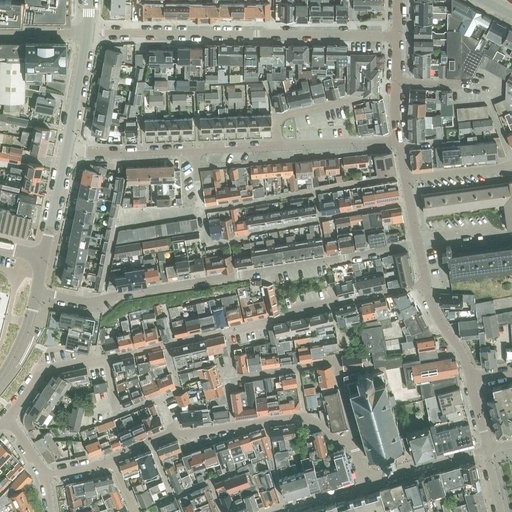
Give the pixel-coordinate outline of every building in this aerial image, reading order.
[(22,21),(69,21),(69,0),(0,0),(0,22),(22,23),(22,21)] [(110,0),(111,13),(124,13),(125,12),(130,12),(130,1),(125,1),(124,0),(110,0)] [(138,19),(152,19),(151,0),(144,0),(145,2),(138,2),(138,19)] [(151,0),(152,19),(164,19),(164,3),(164,0),(151,0)] [(164,19),(177,19),(176,0),(168,0),(169,3),(164,3),(164,19)] [(176,0),(177,19),(190,19),(190,3),(181,3),(181,0),(176,0)] [(212,0),(212,3),(202,3),(202,11),(206,12),(206,21),(215,21),(215,19),(219,19),(219,0),(212,0)] [(219,0),(219,19),(232,19),(232,3),(231,0),(219,0)] [(236,0),(231,0),(232,3),(232,19),(245,19),(245,3),(236,3),(236,0)] [(257,0),(257,3),(257,19),(270,19),(270,3),(262,3),(262,0),(257,0)] [(275,0),(275,21),(281,21),(294,21),(294,0),(275,0)] [(301,0),(301,2),(296,2),(296,21),(308,21),(308,0),(301,0)] [(310,0),(310,21),(322,21),(322,0),(321,0),(320,0),(310,0)] [(322,0),(322,21),(334,21),(334,6),(328,6),(328,2),(324,2),(324,0),(322,0)] [(348,0),(341,0),(342,5),(336,5),(336,21),(348,21),(348,0)] [(371,0),(354,0),(354,9),(371,10),(371,0)] [(371,0),(371,10),(382,10),(384,8),(383,0),(371,0)] [(445,13),(445,12),(445,6),(432,6),(432,0),(415,0),(415,12),(439,13),(445,13)] [(491,19),(470,8),(455,0),(451,0),(451,12),(447,12),(447,19),(446,77),(472,78),(478,66),(484,55),(480,52),(474,49),(479,41),(480,38),(491,19)] [(193,21),(206,21),(206,12),(202,11),(202,3),(190,3),(190,19),(193,19),(193,21)] [(257,3),(245,3),(245,19),(257,19),(257,3)] [(447,19),(447,12),(445,12),(445,13),(439,13),(415,12),(415,24),(432,24),(432,18),(447,19)] [(480,52),(493,58),(497,51),(501,42),(509,29),(493,20),(488,30),(485,35),(495,41),(494,43),(492,42),(488,50),(483,47),(486,41),(480,38),(479,41),(474,49),(480,52)] [(414,38),(447,39),(447,34),(447,30),(446,30),(444,31),(443,32),(435,32),(433,30),(432,30),(432,26),(415,26),(414,38)] [(511,30),(509,29),(501,42),(511,48),(511,49),(509,55),(511,57),(511,30)] [(446,44),(447,39),(414,38),(414,50),(433,50),(433,44),(440,44),(443,44),(446,44)] [(0,103),(4,104),(10,104),(15,104),(20,104),(24,104),(24,102),(24,95),(24,89),(24,88),(25,86),(25,80),(26,43),(11,43),(0,43),(0,103)] [(25,86),(24,88),(29,88),(29,81),(41,81),(41,80),(41,77),(41,71),(46,71),(46,76),(51,76),(51,69),(54,69),(65,69),(65,67),(65,51),(66,44),(26,43),(25,80),(25,86)] [(217,46),(206,46),(206,64),(217,64),(217,46)] [(220,64),(231,64),(231,46),(219,46),(219,66),(220,66),(220,64)] [(231,46),(231,64),(240,64),(240,66),(243,66),(243,46),(231,46)] [(244,46),(244,64),(244,66),(257,66),(257,46),(244,46)] [(258,61),(258,73),(263,73),(263,62),(266,62),(266,69),(271,69),(272,69),(272,66),(272,64),(273,46),(261,46),(261,61),(258,61)] [(272,64),(284,64),(284,46),(273,46),(272,64)] [(288,62),(298,62),(299,46),(289,46),(289,48),(287,48),(286,60),(288,60),(288,62)] [(299,46),(298,62),(308,62),(308,60),(310,60),(310,48),(308,48),(308,46),(299,46)] [(325,46),(313,46),(312,64),(322,64),(322,66),(324,66),(325,46)] [(328,65),(337,65),(337,46),(327,46),(326,67),(328,67),(328,65)] [(342,65),(347,65),(348,46),(337,46),(337,65),(337,76),(342,76),(342,65)] [(190,79),(190,73),(191,49),(179,49),(178,64),(183,64),(183,79),(190,79)] [(202,49),(191,49),(190,73),(193,73),(193,70),(195,70),(196,64),(202,64),(202,49)] [(107,50),(104,62),(120,65),(122,53),(107,50)] [(149,50),(149,66),(150,66),(150,67),(155,67),(155,72),(161,72),(161,51),(149,50)] [(161,51),(161,72),(167,72),(167,67),(171,67),(171,66),(173,66),(173,51),(161,51)] [(438,77),(446,77),(446,51),(442,51),(441,51),(441,64),(438,64),(438,65),(438,69),(438,77)] [(493,58),(492,60),(495,61),(497,62),(498,59),(501,61),(505,54),(497,51),(493,58)] [(414,52),(414,64),(437,65),(437,63),(439,63),(439,60),(430,60),(430,52),(414,52)] [(364,94),(364,96),(378,96),(378,70),(375,70),(376,56),(352,55),(351,94),(364,94)] [(478,66),(483,69),(489,58),(484,55),(478,66)] [(489,58),(483,69),(489,72),(495,61),(492,60),(489,58)] [(495,61),(489,72),(494,75),(500,64),(497,62),(495,61)] [(104,62),(102,74),(118,77),(120,65),(104,62)] [(430,69),(438,69),(438,65),(437,65),(414,64),(414,76),(430,77),(430,69)] [(500,64),(494,75),(499,77),(505,67),(500,64)] [(286,76),(286,69),(286,66),(281,66),(281,73),(275,73),(275,69),(272,69),(271,69),(271,72),(272,80),(274,80),(283,80),(286,79),(286,76)] [(505,67),(499,77),(505,80),(510,70),(505,67)] [(136,68),(134,80),(141,81),(143,69),(136,68)] [(161,90),(175,90),(175,80),(167,79),(167,72),(161,72),(161,90)] [(259,80),(258,73),(244,74),(244,81),(259,80)] [(102,74),(100,86),(116,88),(117,81),(124,82),(125,78),(118,77),(102,74)] [(333,86),(332,78),(331,78),(324,80),(329,99),(340,96),(344,95),(345,83),(333,86)] [(301,105),(297,89),(291,91),(288,79),(286,79),(283,80),(289,108),(301,105)] [(302,88),(297,89),(301,105),(313,102),(307,79),(300,80),(302,88)] [(134,80),(132,91),(142,92),(143,89),(144,86),(144,81),(141,81),(134,80)] [(175,90),(190,90),(190,80),(175,80),(175,90)] [(190,80),(190,90),(196,90),(204,90),(204,80),(190,80)] [(269,80),(272,93),(276,111),(288,108),(284,92),(277,94),(274,80),(271,80),(269,80)] [(322,80),(320,80),(320,82),(311,84),(315,102),(326,99),(322,80)] [(100,86),(98,97),(114,100),(121,102),(122,96),(115,94),(116,88),(100,86)] [(24,89),(24,95),(31,96),(32,89),(29,88),(24,88),(24,89)] [(409,90),(408,102),(425,103),(426,91),(409,90)] [(132,91),(130,102),(136,104),(141,104),(143,93),(142,92),(132,91)] [(441,92),(442,104),(451,104),(451,93),(441,92)] [(196,101),(204,101),(204,93),(196,93),(196,101)] [(33,96),(31,108),(32,110),(35,110),(39,111),(42,114),(52,116),(56,114),(56,110),(54,107),(55,100),(37,97),(35,97),(33,96)] [(98,97),(96,109),(111,112),(114,100),(98,97)] [(354,109),(355,114),(385,110),(383,98),(366,102),(367,107),(364,107),(364,108),(354,109)] [(504,113),(510,110),(505,99),(499,102),(504,113)] [(130,102),(125,102),(123,114),(134,116),(136,104),(130,102)] [(436,104),(425,103),(408,102),(408,114),(424,115),(424,109),(435,110),(436,104)] [(498,115),(504,113),(499,102),(494,104),(498,115)] [(4,108),(4,113),(19,116),(20,111),(21,111),(20,104),(15,104),(10,104),(4,104),(4,108)] [(440,104),(441,117),(453,116),(452,104),(451,104),(442,104),(440,104)] [(247,106),(247,117),(248,130),(259,130),(259,116),(251,116),(251,106),(247,106)] [(96,109),(94,121),(118,125),(120,126),(121,126),(125,127),(125,126),(124,122),(126,122),(127,117),(120,116),(119,120),(117,119),(110,118),(111,112),(96,109)] [(374,118),(375,122),(386,121),(385,110),(355,114),(356,119),(365,118),(366,122),(371,121),(370,118),(374,118)] [(0,123),(5,125),(5,123),(27,127),(28,119),(6,114),(6,115),(0,113),(0,123)] [(213,132),(212,118),(212,113),(206,113),(206,118),(200,119),(200,132),(213,132)] [(271,116),(263,116),(259,116),(259,130),(271,129),(271,116)] [(235,117),(224,118),(224,131),(236,131),(235,117)] [(247,117),(235,117),(236,131),(248,130),(247,117)] [(407,117),(408,130),(430,129),(430,127),(428,127),(428,124),(433,124),(433,117),(407,117)] [(224,118),(212,118),(213,132),(224,131),(224,118)] [(180,119),(168,120),(169,134),(180,133),(180,119)] [(192,119),(180,119),(180,133),(193,133),(192,119)] [(491,119),(481,120),(483,130),(492,129),(491,119)] [(157,134),(156,120),(144,121),(145,135),(157,134)] [(168,120),(156,120),(157,134),(169,134),(168,120)] [(483,130),(481,120),(472,120),(473,131),(483,130)] [(118,125),(94,121),(91,133),(107,136),(108,129),(119,131),(121,131),(121,126),(120,126),(118,125)] [(386,121),(375,122),(373,123),(373,128),(367,129),(366,124),(357,125),(358,136),(368,135),(388,132),(386,121)] [(458,122),(459,132),(470,131),(470,121),(458,122)] [(125,127),(121,126),(121,131),(122,135),(125,134),(137,134),(137,128),(125,128),(125,127)] [(22,131),(21,138),(47,143),(49,130),(35,127),(33,133),(22,131)] [(430,129),(408,130),(408,142),(424,141),(424,134),(436,133),(436,129),(430,129)] [(477,135),(471,136),(472,144),(473,160),(485,158),(484,142),(478,143),(477,135)] [(468,144),(460,145),(461,161),(473,160),(472,144),(471,136),(467,136),(468,144)] [(493,142),(484,142),(485,158),(497,157),(505,156),(499,137),(493,137),(493,142)] [(47,143),(21,138),(20,143),(31,145),(29,153),(44,155),(47,143)] [(461,161),(460,145),(441,146),(441,147),(435,148),(437,167),(443,167),(443,162),(461,161)] [(0,152),(20,157),(21,156),(22,149),(10,147),(3,146),(2,153),(0,152)] [(409,161),(411,173),(431,171),(430,162),(431,162),(429,149),(408,151),(409,152),(409,153),(410,155),(409,161)] [(20,157),(0,152),(0,159),(19,163),(20,157)] [(368,165),(368,168),(376,166),(377,175),(394,172),(391,153),(375,156),(374,154),(367,155),(367,165),(368,165)] [(369,171),(368,168),(368,165),(367,165),(367,155),(355,156),(356,166),(362,166),(363,172),(369,171)] [(356,168),(356,166),(355,156),(342,157),(343,168),(354,167),(354,169),(356,168)] [(337,158),(324,159),(326,174),(340,172),(339,168),(338,168),(337,158)] [(324,159),(311,160),(313,172),(313,175),(317,175),(326,174),(324,159)] [(300,175),(305,174),(306,188),(312,187),(311,176),(310,174),(311,174),(311,173),(313,172),(311,160),(298,162),(299,172),(300,172),(300,175)] [(11,168),(9,173),(39,179),(42,166),(27,163),(26,171),(11,168)] [(290,163),(280,164),(281,176),(286,175),(287,182),(288,182),(290,191),(297,190),(294,174),(291,174),(290,163)] [(84,168),(81,182),(98,185),(99,178),(104,180),(105,174),(107,168),(90,164),(89,169),(84,168)] [(278,193),(275,176),(281,176),(280,164),(270,165),(271,177),(273,194),(278,193)] [(161,166),(162,181),(163,205),(169,205),(169,196),(168,196),(168,181),(174,181),(174,189),(180,189),(180,170),(173,170),(173,165),(161,166)] [(270,165),(260,166),(261,178),(265,177),(271,177),(270,165)] [(144,200),(144,182),(150,181),(149,166),(137,167),(138,182),(139,206),(145,206),(145,200),(144,200)] [(163,205),(162,181),(161,166),(149,166),(150,181),(156,181),(157,196),(156,196),(157,206),(163,205)] [(250,166),(251,179),(255,178),(261,178),(260,166),(250,166)] [(139,206),(138,182),(137,167),(125,167),(126,182),(132,182),(132,197),(132,203),(132,207),(139,206)] [(236,168),(241,199),(253,197),(252,189),(251,186),(250,184),(246,185),(243,167),(236,168)] [(227,186),(229,201),(241,199),(236,168),(229,169),(231,178),(232,180),(233,186),(227,186)] [(213,176),(214,186),(217,203),(229,201),(227,186),(220,187),(219,181),(221,180),(220,178),(219,169),(212,170),(213,176)] [(39,179),(9,173),(8,179),(23,182),(22,189),(37,192),(39,179)] [(105,183),(104,186),(122,190),(123,178),(116,176),(114,184),(109,183),(109,184),(105,183)] [(3,181),(1,189),(19,192),(18,192),(20,185),(3,181)] [(387,201),(399,199),(396,181),(384,183),(387,201)] [(509,184),(434,194),(422,196),(421,193),(422,203),(421,203),(421,205),(422,205),(423,214),(503,203),(507,229),(511,228),(511,181),(509,182),(509,184)] [(81,182),(79,193),(95,197),(98,185),(81,182)] [(372,185),(375,203),(387,201),(384,183),(372,185)] [(372,185),(360,187),(363,205),(375,203),(372,185)] [(112,197),(111,200),(120,202),(122,190),(104,186),(104,187),(102,193),(108,194),(108,196),(112,197)] [(217,203),(214,186),(203,188),(205,205),(217,203)] [(252,189),(253,197),(263,196),(262,187),(252,189)] [(349,197),(351,207),(363,205),(360,187),(356,188),(357,192),(352,193),(352,191),(349,192),(350,197),(349,197)] [(1,189),(0,193),(0,227),(28,233),(28,231),(29,231),(33,215),(33,211),(35,206),(37,196),(19,192),(1,189)] [(349,197),(343,198),(341,190),(336,191),(336,192),(337,199),(339,209),(351,207),(349,197)] [(333,199),(323,201),(322,194),(318,195),(318,202),(320,213),(339,210),(339,209),(337,199),(336,192),(332,193),(333,199)] [(76,206),(77,206),(95,210),(96,204),(100,205),(101,198),(95,197),(79,193),(76,206)] [(124,197),(122,207),(127,207),(131,207),(131,203),(129,203),(130,197),(124,197)] [(110,208),(110,213),(117,215),(120,202),(111,200),(111,201),(109,201),(107,207),(110,208)] [(315,205),(297,207),(299,219),(316,216),(315,205)] [(77,206),(74,218),(91,222),(92,216),(98,218),(99,211),(95,210),(77,206)] [(297,207),(280,210),(282,222),(299,219),(297,207)] [(400,207),(381,211),(383,224),(400,221),(401,223),(403,223),(400,207)] [(246,220),(238,222),(235,208),(230,209),(234,235),(248,233),(247,228),(246,220)] [(280,210),(262,213),(264,225),(282,222),(280,210)] [(361,214),(362,219),(364,227),(383,224),(380,211),(361,214)] [(108,220),(107,225),(115,227),(117,215),(110,213),(109,214),(109,217),(107,217),(106,219),(108,220)] [(245,220),(246,220),(247,228),(264,225),(262,213),(245,216),(245,217),(245,220)] [(219,221),(219,219),(219,216),(212,218),(213,222),(208,223),(211,239),(222,237),(219,221)] [(351,223),(350,221),(349,216),(335,218),(336,226),(351,223)] [(230,217),(219,219),(219,221),(222,237),(233,235),(230,217)] [(74,218),(71,231),(88,234),(91,222),(74,218)] [(196,218),(189,219),(191,231),(197,230),(196,218)] [(330,239),(329,232),(333,231),(331,219),(321,221),(323,233),(324,234),(325,240),(324,240),(327,254),(340,252),(337,238),(330,239)] [(183,220),(177,221),(180,233),(185,232),(183,220)] [(160,223),(154,224),(156,236),(162,235),(160,223)] [(102,234),(101,237),(112,239),(115,227),(107,225),(105,234),(102,233),(102,234)] [(354,235),(357,249),(367,248),(364,228),(361,229),(362,233),(354,235)] [(386,242),(385,234),(384,228),(367,231),(370,245),(376,244),(376,246),(385,245),(385,243),(386,242)] [(126,241),(124,229),(118,230),(116,243),(126,241)] [(69,243),(70,243),(85,246),(88,234),(71,231),(69,243)] [(337,234),(337,238),(340,252),(355,250),(351,231),(337,234)] [(198,232),(183,234),(185,242),(185,245),(191,244),(191,241),(199,239),(198,232)] [(300,241),(303,259),(313,257),(309,232),(305,233),(306,240),(300,241)] [(309,232),(313,257),(324,255),(321,238),(315,239),(313,232),(309,232)] [(397,232),(385,234),(386,242),(399,240),(397,232)] [(185,242),(183,234),(171,236),(172,244),(185,242)] [(289,236),(293,260),(303,259),(300,241),(294,242),(293,235),(289,236)] [(280,244),(283,262),(293,260),(289,236),(285,236),(286,243),(280,244)] [(103,244),(102,250),(110,251),(112,239),(101,237),(100,243),(103,244)] [(166,237),(154,239),(156,250),(168,248),(166,237)] [(269,239),(273,264),(283,262),(280,244),(274,245),(273,238),(269,239)] [(156,250),(154,239),(141,241),(143,252),(156,250)] [(260,248),(263,265),(273,264),(269,239),(264,240),(266,247),(260,248)] [(139,242),(126,244),(128,253),(141,251),(139,242)] [(249,247),(251,256),(253,267),(263,265),(260,248),(254,249),(253,242),(249,242),(249,247)] [(70,243),(67,255),(84,259),(85,252),(94,254),(95,248),(85,246),(70,243)] [(128,253),(126,244),(115,246),(113,256),(128,253)] [(511,248),(451,257),(450,252),(449,245),(445,246),(446,252),(440,253),(441,258),(447,258),(450,279),(511,270),(511,248)] [(101,257),(99,262),(107,264),(110,251),(102,250),(101,253),(99,253),(98,256),(101,257)] [(160,257),(159,252),(156,253),(161,281),(177,278),(175,264),(165,265),(164,259),(165,259),(164,257),(160,257)] [(395,261),(397,270),(410,267),(407,252),(382,257),(383,264),(395,261)] [(67,255),(64,268),(81,271),(83,265),(88,266),(90,261),(84,260),(84,259),(67,255)] [(230,255),(219,257),(219,255),(205,257),(207,272),(221,270),(221,272),(232,270),(230,255)] [(253,267),(251,256),(233,258),(235,270),(253,267)] [(202,257),(188,259),(189,264),(185,264),(187,276),(190,276),(191,278),(205,275),(203,262),(202,257)] [(143,266),(143,267),(146,281),(158,279),(156,264),(155,265),(153,258),(142,260),(143,266)] [(174,260),(175,264),(177,278),(187,276),(185,264),(189,264),(188,259),(188,258),(174,260)] [(377,274),(370,275),(373,291),(386,288),(379,258),(374,259),(377,274)] [(99,262),(97,274),(104,276),(107,264),(99,262)] [(373,291),(370,275),(361,277),(358,263),(353,264),(359,294),(373,291)] [(134,287),(131,269),(124,270),(124,266),(110,268),(107,284),(113,283),(116,284),(117,290),(134,287)] [(143,267),(131,269),(134,287),(146,285),(146,281),(143,267)] [(410,267),(397,270),(399,279),(387,281),(388,288),(414,282),(410,267)] [(81,271),(64,268),(62,281),(73,283),(74,282),(79,284),(81,271)] [(342,271),(327,274),(330,286),(335,285),(339,299),(355,295),(352,279),(344,281),(342,271)] [(104,276),(97,274),(96,275),(87,273),(86,279),(96,281),(95,289),(102,290),(104,276)] [(262,285),(268,315),(279,313),(272,284),(262,285)] [(237,288),(239,297),(245,296),(246,295),(245,289),(244,287),(244,286),(237,288)] [(391,296),(384,297),(388,312),(390,311),(395,310),(397,309),(399,308),(411,302),(407,293),(391,296)] [(474,304),(474,303),(473,294),(461,293),(461,294),(439,293),(439,302),(441,306),(461,307),(462,301),(468,301),(468,304),(470,304),(470,309),(475,309),(474,304)] [(224,304),(224,306),(228,324),(242,321),(239,306),(229,308),(228,303),(233,302),(233,300),(237,299),(236,294),(222,297),(224,304)] [(245,296),(239,297),(242,307),(248,305),(245,296)] [(384,297),(372,300),(376,316),(377,321),(380,320),(389,318),(388,314),(388,312),(384,297)] [(209,300),(211,312),(215,327),(228,324),(224,306),(215,308),(213,299),(209,300)] [(372,300),(360,303),(363,319),(376,316),(372,300)] [(481,316),(483,316),(495,314),(493,300),(474,303),(474,304),(477,320),(481,320),(481,316)] [(263,302),(253,304),(256,318),(267,315),(264,305),(264,306),(263,302)] [(411,302),(399,308),(403,318),(405,317),(418,311),(413,302),(411,302)] [(155,312),(155,313),(161,311),(159,303),(153,305),(155,312)] [(334,308),(338,325),(345,324),(346,330),(354,329),(353,323),(359,322),(354,303),(334,308)] [(256,318),(253,304),(248,305),(242,307),(241,307),(244,321),(256,318)] [(168,308),(170,317),(179,315),(179,312),(182,311),(181,305),(168,308)] [(406,324),(402,327),(405,334),(406,341),(433,337),(428,327),(429,327),(420,310),(418,311),(405,317),(403,318),(406,324)] [(131,325),(142,322),(141,319),(143,319),(141,311),(128,313),(131,325)] [(319,314),(312,316),(315,328),(317,335),(321,335),(326,333),(324,326),(334,323),(331,311),(319,314)] [(390,311),(388,312),(388,314),(389,318),(390,318),(390,321),(391,322),(396,320),(395,319),(393,311),(390,312),(390,311)] [(497,324),(510,322),(511,321),(511,311),(495,314),(497,324)] [(142,322),(144,329),(147,343),(158,340),(155,327),(147,329),(145,320),(156,318),(155,313),(155,312),(143,314),(143,319),(141,319),(142,322)] [(211,312),(198,315),(202,330),(215,327),(211,312)] [(69,326),(68,333),(79,335),(81,328),(92,330),(94,319),(62,313),(60,324),(69,326)] [(499,335),(497,324),(495,314),(483,316),(486,337),(499,335)] [(160,328),(163,339),(172,337),(167,315),(156,318),(159,328),(160,328)] [(198,315),(185,318),(189,333),(202,330),(198,315)] [(296,319),(293,320),(296,332),(299,332),(311,329),(315,328),(312,316),(308,317),(296,319)] [(189,333),(185,318),(172,321),(175,336),(189,333)] [(389,318),(380,320),(381,325),(382,329),(392,326),(391,322),(390,321),(390,318),(389,318)] [(459,339),(478,337),(478,333),(476,318),(474,318),(474,321),(457,322),(459,339)] [(123,334),(116,335),(120,349),(133,346),(127,320),(120,321),(123,334)] [(274,329),(268,330),(272,344),(276,343),(278,342),(277,337),(288,334),(296,332),(293,320),(285,322),(274,325),(274,329)] [(377,321),(359,324),(360,329),(364,353),(372,352),(385,350),(387,350),(384,337),(382,329),(381,325),(380,320),(377,321)] [(147,343),(144,329),(139,330),(138,326),(132,328),(136,346),(147,343)] [(79,335),(68,333),(66,345),(88,349),(90,342),(92,330),(81,328),(79,335)] [(116,335),(104,338),(106,328),(99,330),(99,331),(97,343),(105,345),(106,352),(120,349),(116,335)] [(99,331),(92,330),(90,342),(97,343),(99,331)] [(478,333),(478,337),(481,365),(496,364),(494,349),(485,350),(483,332),(478,333)] [(332,333),(321,335),(322,345),(324,354),(338,352),(336,343),(335,337),(333,337),(332,333)] [(223,335),(209,338),(212,353),(220,351),(221,356),(227,354),(223,335)] [(317,335),(309,337),(309,342),(310,347),(311,348),(312,360),(315,360),(322,359),(321,355),(324,354),(322,345),(321,335),(317,335)] [(309,337),(294,339),(295,347),(297,347),(297,344),(309,342),(309,337)] [(406,341),(402,342),(403,348),(417,346),(418,352),(418,353),(436,350),(436,347),(438,347),(437,340),(434,340),(434,337),(433,337),(406,341)] [(209,338),(187,343),(190,355),(206,351),(207,354),(212,353),(209,338)] [(278,342),(276,343),(277,345),(280,365),(282,365),(293,363),(297,362),(295,351),(286,352),(286,354),(284,355),(284,353),(283,349),(290,348),(289,340),(282,341),(278,342)] [(190,355),(187,343),(170,347),(172,359),(190,355)] [(266,343),(259,344),(262,368),(271,366),(280,365),(277,345),(272,346),(273,351),(269,352),(267,352),(266,343)] [(247,356),(246,356),(249,370),(262,368),(259,344),(253,345),(255,355),(247,356)] [(306,347),(298,349),(300,362),(308,361),(312,360),(311,348),(310,347),(306,347)] [(241,348),(234,349),(237,371),(249,370),(246,356),(246,352),(242,352),(241,348)] [(140,374),(147,371),(152,369),(151,368),(159,366),(166,364),(162,349),(148,353),(150,360),(137,363),(140,374)] [(385,350),(372,352),(374,365),(385,364),(385,368),(402,366),(401,353),(386,355),(385,350)] [(436,350),(418,353),(419,360),(437,357),(436,350)] [(364,353),(341,356),(343,370),(362,367),(362,361),(367,360),(366,353),(364,353)] [(126,385),(138,382),(139,381),(137,376),(137,371),(133,357),(122,359),(127,379),(125,380),(126,385)] [(411,361),(403,361),(403,366),(407,388),(415,386),(415,385),(420,384),(421,386),(420,387),(422,398),(423,398),(424,397),(451,389),(448,376),(458,374),(455,357),(438,360),(437,357),(419,360),(411,361)] [(121,381),(125,380),(127,379),(122,359),(111,362),(116,383),(118,388),(123,387),(121,381)] [(193,362),(195,367),(210,364),(209,359),(193,362)] [(199,375),(200,379),(217,374),(215,365),(192,371),(194,376),(199,375)] [(320,386),(322,392),(334,389),(333,383),(335,383),(332,365),(316,368),(320,386)] [(163,376),(159,366),(151,368),(152,369),(161,392),(174,387),(168,374),(163,376)] [(53,376),(48,383),(61,392),(62,392),(67,386),(68,387),(74,379),(81,377),(82,382),(89,381),(88,376),(86,367),(61,373),(60,375),(59,374),(56,378),(53,376)] [(152,369),(147,371),(148,374),(145,375),(146,378),(139,381),(140,385),(139,385),(145,398),(161,392),(152,369)] [(354,373),(343,376),(344,383),(347,383),(368,457),(367,457),(368,460),(369,459),(369,458),(377,456),(378,457),(379,456),(381,462),(395,458),(393,452),(394,452),(394,451),(404,448),(400,437),(381,372),(372,375),(371,374),(370,375),(367,373),(367,371),(365,372),(365,373),(360,374),(359,373),(358,373),(358,372),(354,373)] [(202,386),(203,388),(220,383),(217,374),(200,379),(202,386)] [(275,377),(276,390),(296,387),(295,375),(275,377)] [(270,378),(263,379),(264,389),(272,388),(270,378)] [(263,379),(252,380),(253,386),(259,385),(260,390),(264,389),(263,379)] [(253,386),(252,380),(243,382),(244,389),(230,391),(234,420),(257,416),(254,399),(253,386)] [(108,389),(106,381),(94,384),(96,391),(108,389)] [(126,385),(128,392),(132,403),(144,399),(138,382),(126,385)] [(511,384),(511,382),(488,388),(485,393),(491,414),(496,436),(511,432),(511,386),(511,385),(511,384)] [(48,383),(41,393),(54,402),(57,404),(63,396),(64,394),(62,392),(61,392),(48,383)] [(221,399),(222,404),(226,404),(220,383),(203,388),(203,390),(207,403),(221,399)] [(276,390),(278,400),(279,413),(298,411),(299,409),(296,387),(276,390)] [(451,389),(424,397),(428,415),(427,416),(437,453),(443,451),(442,450),(473,442),(464,406),(459,387),(451,389)] [(338,388),(334,389),(322,392),(320,392),(329,431),(347,426),(338,388)] [(187,399),(185,391),(174,396),(179,406),(189,402),(187,399)] [(132,403),(128,392),(118,395),(122,407),(132,403)] [(320,392),(315,393),(315,394),(306,396),(308,408),(318,406),(318,405),(317,400),(316,397),(320,396),(320,392)] [(41,393),(35,403),(48,412),(53,415),(57,418),(60,413),(52,408),(54,404),(53,403),(54,402),(41,393)] [(266,397),(254,399),(257,416),(268,415),(266,401),(266,397)] [(278,400),(266,401),(268,415),(279,413),(278,400)] [(23,418),(23,421),(23,424),(28,431),(33,428),(38,428),(38,427),(47,427),(47,424),(53,415),(48,412),(35,403),(32,407),(29,406),(26,411),(25,413),(24,416),(23,418)] [(148,407),(152,414),(142,418),(144,424),(143,424),(148,434),(162,429),(156,413),(157,412),(154,404),(148,407)] [(226,404),(222,404),(212,406),(211,407),(213,422),(229,420),(226,404)] [(72,407),(70,415),(75,416),(75,417),(81,418),(84,406),(78,405),(77,408),(72,407)] [(180,411),(182,426),(203,424),(203,423),(210,422),(207,408),(202,409),(180,411)] [(75,416),(70,415),(68,423),(74,424),(73,427),(79,429),(81,418),(75,417),(75,416)] [(142,422),(134,425),(130,416),(126,418),(135,440),(148,434),(142,422)] [(135,440),(126,418),(121,420),(125,430),(118,432),(123,445),(135,440)] [(113,420),(103,424),(105,429),(115,425),(113,420)] [(291,424),(280,427),(284,450),(296,447),(295,443),(291,444),(289,438),(294,437),(291,424)] [(284,450),(280,427),(268,429),(270,437),(271,437),(272,441),(278,440),(280,450),(284,450)] [(407,435),(400,437),(404,448),(410,446),(414,460),(436,454),(436,453),(428,427),(419,430),(406,434),(407,435)] [(33,428),(28,431),(41,451),(48,446),(55,442),(48,431),(43,435),(38,428),(33,428)] [(81,432),(83,438),(96,432),(95,428),(88,431),(88,429),(81,432)] [(260,430),(249,434),(252,444),(256,442),(267,439),(264,429),(260,430)] [(112,432),(107,434),(113,449),(120,446),(117,438),(115,439),(114,434),(113,435),(112,432)] [(306,443),(310,456),(311,456),(312,460),(322,456),(327,455),(327,454),(321,432),(312,435),(313,441),(306,443)] [(99,439),(103,450),(104,453),(113,449),(107,434),(106,433),(98,437),(99,439)] [(240,437),(239,437),(244,452),(253,449),(255,453),(259,451),(256,442),(252,444),(249,434),(242,436),(240,437)] [(239,437),(227,441),(232,458),(234,458),(233,456),(244,452),(239,437)] [(103,450),(99,439),(86,444),(90,455),(103,450)] [(81,441),(72,441),(76,458),(87,456),(85,450),(81,441)] [(158,448),(157,450),(167,474),(171,472),(176,470),(175,468),(170,459),(174,458),(172,454),(181,450),(177,441),(158,448)] [(227,441),(214,445),(219,463),(226,461),(229,470),(235,468),(232,458),(227,441)] [(272,455),(268,441),(266,442),(267,444),(261,445),(265,458),(272,455)] [(48,446),(41,451),(48,461),(61,452),(55,442),(48,446)] [(1,443),(0,444),(0,466),(12,478),(23,466),(10,453),(11,453),(1,443)] [(214,445),(201,449),(207,467),(219,463),(214,445)] [(183,455),(182,455),(184,461),(185,466),(187,473),(194,471),(201,469),(207,467),(201,449),(196,451),(192,452),(190,453),(183,455)] [(250,459),(252,463),(265,457),(262,450),(255,453),(256,456),(250,459)] [(310,492),(304,471),(297,473),(295,463),(290,465),(287,456),(289,456),(287,450),(274,454),(278,479),(284,499),(310,492)] [(343,450),(333,453),(341,483),(352,480),(343,450)] [(152,451),(136,457),(139,467),(140,469),(138,470),(140,476),(142,475),(143,478),(159,473),(152,451)] [(333,453),(327,454),(327,455),(322,456),(331,486),(341,483),(333,453)] [(300,459),(304,471),(310,492),(320,489),(312,460),(311,456),(310,456),(300,459)] [(322,456),(312,460),(320,489),(331,486),(322,456)] [(120,463),(119,463),(122,470),(125,478),(130,476),(131,479),(137,477),(138,477),(140,476),(138,470),(140,469),(139,467),(136,457),(120,463)] [(472,462),(461,465),(464,480),(478,478),(475,465),(474,465),(472,464),(472,462)] [(253,463),(247,465),(250,474),(251,474),(256,472),(253,463)] [(214,483),(219,497),(224,511),(245,511),(248,511),(243,496),(258,491),(253,478),(251,474),(250,474),(247,465),(237,469),(239,474),(214,483)] [(456,467),(439,472),(445,492),(446,495),(464,490),(462,484),(465,484),(464,480),(461,465),(456,467)] [(0,485),(2,488),(12,478),(0,466),(0,485)] [(167,474),(175,492),(185,488),(191,485),(190,481),(191,481),(189,476),(181,479),(179,475),(177,470),(176,470),(171,472),(167,474)] [(269,470),(260,473),(260,475),(262,482),(265,489),(274,486),(269,470)] [(28,501),(23,490),(33,479),(30,477),(30,476),(24,471),(0,496),(0,511),(6,511),(16,508),(28,501)] [(439,472),(417,478),(423,498),(428,497),(445,492),(439,472)] [(111,475),(94,479),(96,490),(94,494),(95,494),(97,493),(101,493),(102,495),(107,493),(117,488),(111,475)] [(136,484),(133,486),(136,493),(147,489),(143,478),(142,475),(140,476),(138,477),(137,477),(140,483),(136,484)] [(131,479),(130,480),(132,486),(133,486),(136,484),(140,483),(137,477),(131,479)] [(417,478),(402,483),(405,494),(409,493),(414,511),(427,511),(423,498),(417,478)] [(464,493),(465,493),(480,488),(478,478),(464,480),(465,484),(462,484),(464,490),(464,493)] [(89,480),(83,481),(85,492),(86,496),(86,497),(86,498),(87,504),(87,506),(90,505),(89,503),(92,501),(90,495),(94,494),(96,490),(94,479),(89,480)] [(83,481),(73,483),(76,499),(86,497),(86,496),(85,492),(83,481)] [(262,495),(260,496),(263,506),(279,500),(274,486),(265,489),(262,482),(258,483),(262,495)] [(73,483),(66,485),(71,511),(75,511),(77,511),(80,510),(80,508),(79,508),(79,505),(80,505),(83,504),(84,508),(87,506),(87,504),(86,498),(86,497),(76,499),(73,483)] [(402,483),(389,487),(393,498),(401,495),(404,503),(399,504),(400,511),(414,511),(409,493),(405,494),(402,483)] [(147,489),(136,493),(141,506),(152,502),(149,495),(153,493),(160,491),(158,485),(150,487),(147,489)] [(189,494),(196,510),(206,506),(208,511),(218,511),(208,486),(189,494)] [(389,487),(379,490),(385,507),(389,506),(390,511),(400,511),(399,504),(404,503),(401,495),(393,498),(389,487)] [(105,498),(103,498),(108,509),(110,509),(114,508),(124,504),(117,488),(107,493),(109,496),(105,498)] [(466,498),(468,503),(483,498),(480,488),(465,493),(464,493),(464,490),(458,492),(460,500),(466,498)] [(356,498),(346,500),(349,511),(390,511),(389,506),(385,507),(379,490),(356,498)] [(258,491),(243,496),(248,511),(263,506),(260,496),(260,495),(259,495),(258,491)] [(428,497),(423,498),(427,511),(451,511),(446,495),(445,492),(428,497)] [(207,511),(206,506),(196,510),(195,511),(188,494),(178,498),(184,511),(207,511)] [(181,511),(174,496),(150,507),(152,511),(181,511)] [(453,507),(454,511),(473,511),(486,508),(483,498),(468,503),(453,507)] [(349,511),(346,500),(325,507),(326,511),(349,511)] [(16,508),(17,511),(33,511),(28,501),(16,508)]
